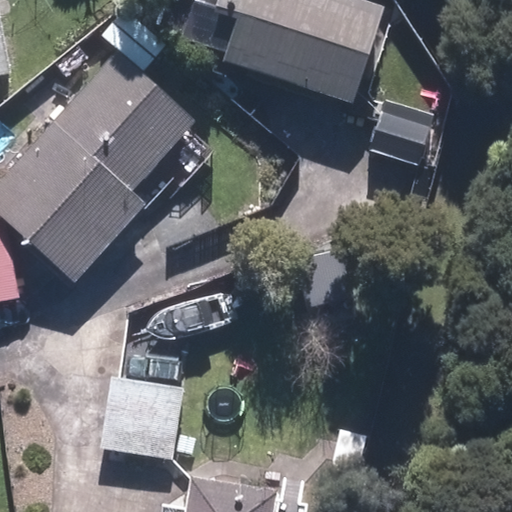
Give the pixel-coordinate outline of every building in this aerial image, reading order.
[(219,59),(347,102),(379,6),(360,0),(208,0),(207,4),(234,13),(219,59)] [(105,21),(122,38),(139,22),(122,5),(105,21)] [(127,42),(138,53),(156,35),(145,23),(127,42)] [(0,174),(0,216),(70,279),(142,201),(149,207),(170,182),(151,164),(191,119),(112,49),(0,174)] [(364,95),(404,106),(416,63),(377,52),(364,95)] [(157,69),(177,89),(191,74),(173,55),(157,69)] [(398,158),(433,164),(451,86),(416,78),(398,158)] [(0,220),(0,300),(13,299),(2,221),(0,220)] [(97,446),(169,457),(180,385),(108,375),(97,446)] [(265,511),(269,491),(184,478),(179,511),(265,511)]
